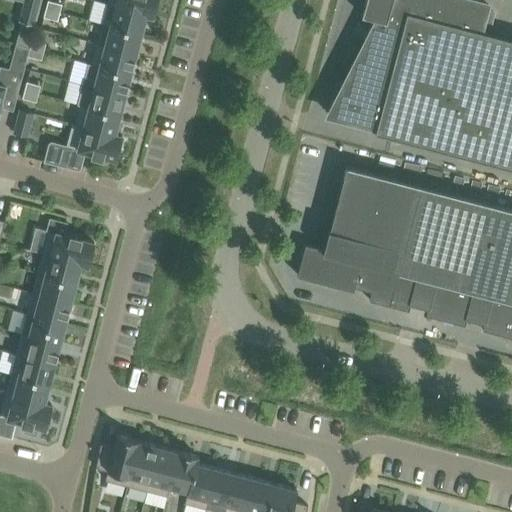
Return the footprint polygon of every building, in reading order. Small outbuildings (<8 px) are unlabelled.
[(34,24),(35,24),(41,0),(25,0),(20,21),(34,25),(34,24)] [(48,0),(46,9),(60,12),(62,4),(48,0)] [(108,0),(107,4),(146,15),(153,16),(157,0),(108,0)] [(474,0),(365,0),(362,15),(377,19),(345,83),(337,81),(329,114),(376,126),(375,131),(511,167),(511,37),(480,29),(487,3),(474,0)] [(107,4),(102,24),(141,34),(146,15),(107,4)] [(46,9),(43,17),(57,21),(60,12),(46,9)] [(102,24),(97,44),(136,54),(141,34),(102,24)] [(30,48),(44,51),(46,43),(32,39),(30,48)] [(97,44),(92,64),(131,74),(136,54),(97,44)] [(44,51),(30,48),(28,56),(42,60),(44,51)] [(88,63),(83,83),(125,94),(131,74),(92,64),(88,63)] [(23,72),(10,68),(0,65),(0,108),(0,107),(13,110),(18,91),(23,72)] [(26,81),(24,90),(38,93),(41,85),(26,81)] [(81,105),(81,104),(120,114),(125,94),(83,83),(77,104),(81,105)] [(38,93),(24,90),(22,98),(36,102),(38,93)] [(81,105),(76,123),(115,134),(120,114),(81,104),(81,105)] [(13,132),(27,136),(34,112),(20,109),(13,132)] [(62,146),(57,165),(76,170),(77,170),(78,170),(79,170),(79,169),(80,169),(81,168),(81,167),(85,151),(92,153),(91,155),(102,157),(103,156),(116,159),(122,135),(115,134),(76,123),(72,122),(67,145),(66,147),(62,146)] [(511,208),(347,165),(330,229),(329,229),(324,248),(305,243),(297,274),(354,289),(354,285),(372,290),(369,299),(409,310),(411,304),(428,308),(426,314),(465,324),(467,318),(484,323),(483,329),(511,336),(511,208)] [(49,217),(46,231),(48,232),(42,254),(81,264),(88,265),(94,242),(81,238),(81,237),(71,234),(70,235),(64,234),(67,222),(49,217)] [(42,254),(37,273),(76,283),(81,264),(42,254)] [(37,273),(32,293),(71,303),(76,283),(37,273)] [(32,293),(27,313),(65,323),(71,303),(32,293)] [(27,313),(21,333),(60,343),(65,323),(27,313)] [(21,333),(16,353),(55,363),(60,343),(21,333)] [(16,353),(11,372),(50,383),(55,363),(16,353)] [(11,372),(6,392),(45,402),(50,383),(11,372)] [(0,414),(0,434),(12,438),(16,420),(21,422),(21,423),(29,425),(29,424),(45,428),(52,404),(45,402),(6,392),(0,415),(0,414)] [(101,444),(96,467),(108,470),(105,479),(127,485),(139,440),(117,435),(114,447),(101,444)] [(139,440),(127,485),(147,490),(159,446),(139,440)] [(159,446),(147,490),(167,496),(179,451),(159,446)] [(179,451),(167,496),(168,496),(169,489),(170,486),(188,491),(187,494),(185,503),(186,503),(198,456),(179,451)] [(198,456),(186,503),(206,508),(216,468),(197,463),(199,456),(198,456)] [(216,468),(206,508),(207,508),(209,499),(228,504),(236,473),(216,468)] [(236,473),(228,504),(247,509),(245,511),(246,511),(256,478),(236,473)] [(256,478),(246,511),(267,511),(275,483),(256,478)] [(275,483),(267,511),(306,511),(308,505),(294,501),(297,489),(275,483)]
